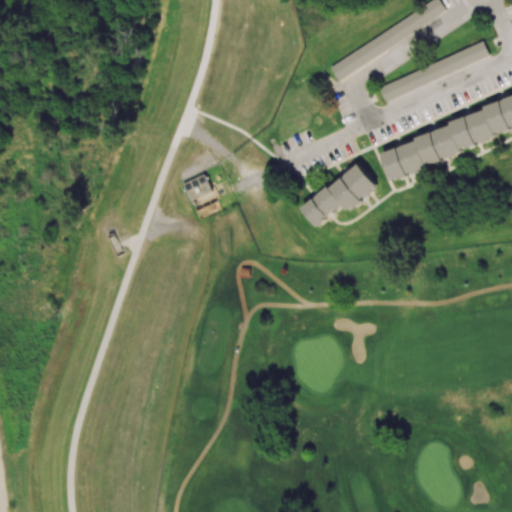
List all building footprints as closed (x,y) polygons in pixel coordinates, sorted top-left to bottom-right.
[(438,0),(329,64),(337,78),(448,14),(440,0),(438,0)] [(490,56),(484,42),(379,86),(385,101),(490,56)] [(303,209),(317,226),(344,205),(349,211),(379,186),(359,162),(303,209)] [(181,185),(198,225),(209,220),(227,212),(220,195),(218,190),(211,193),(203,176),(181,185)] [(106,239),(116,259),(125,254),(116,234),(106,239)] [(242,270),(242,281),(253,281),(253,270),(242,270)]
